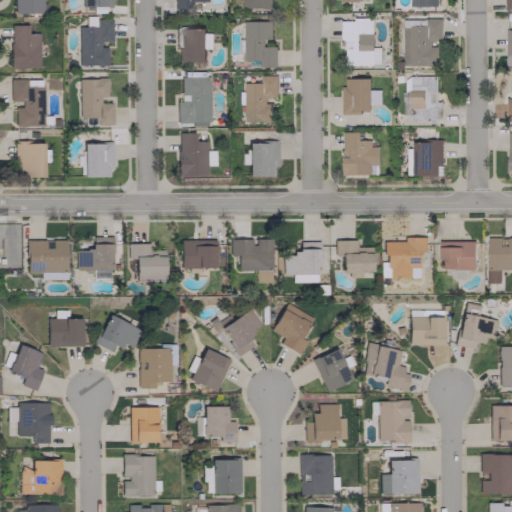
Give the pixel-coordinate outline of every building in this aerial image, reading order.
[(12,0),(13,13),(41,12),(40,0),(12,0)] [(207,1),(206,0),(173,0),(174,8),(190,8),(190,1),(207,1)] [(240,0),(240,8),(270,8),(269,0),(240,0)] [(511,0),(503,0),(504,8),(511,8),(511,0)] [(441,18),(424,18),(424,25),(402,25),(403,65),(436,65),(436,43),(441,43),(441,18)] [(78,26),(77,64),(106,65),(106,43),(110,43),(111,19),(93,19),(93,26),(78,26)] [(275,66),(275,46),(263,46),(262,39),(270,39),(270,21),(242,21),(242,60),(259,60),(259,67),(275,66)] [(38,33),(26,32),(26,24),(9,24),(9,67),(37,67),(38,33)] [(204,62),(204,28),(178,28),(178,62),(204,62)] [(271,121),(272,99),(275,99),(276,75),(260,75),(260,82),(243,82),(243,121),(271,121)] [(435,75),(407,76),(407,88),(408,88),(408,121),(440,120),(440,101),(436,101),(435,75)] [(208,76),(179,76),(180,94),(187,94),(187,101),(175,101),(176,124),(209,123),(208,76)] [(106,78),(77,78),(78,117),(93,117),(93,124),(111,124),(111,103),(99,103),(99,96),(106,96),(106,78)] [(370,112),(369,78),(341,78),(341,113),(370,112)] [(14,126),(42,125),(41,79),(9,79),(9,103),(13,103),(14,126)] [(358,131),(341,131),(342,174),(370,174),(370,165),(378,165),(378,146),(370,146),(370,139),(359,140),(358,131)] [(205,175),(204,141),(193,141),(193,132),(176,132),(176,175),(205,175)] [(405,148),(406,175),(441,175),(441,139),(411,140),(412,148),(405,148)] [(272,176),(271,166),(276,166),(276,140),(247,141),(247,176),(272,176)] [(42,141),(14,141),(14,176),(42,176),(42,141)] [(110,176),(110,142),(82,142),(82,176),(110,176)] [(110,236),(91,236),(91,249),(74,249),(74,268),(91,268),(91,277),(110,277),(110,236)] [(425,236),(402,237),(402,241),(384,241),(384,277),(408,277),(408,267),(417,267),(417,252),(425,252),(425,236)] [(511,237),(486,237),(486,283),(499,283),(499,269),(511,269),(511,237)] [(179,267),(213,268),(214,239),(179,239),(179,267)] [(333,239),(333,255),(341,255),(340,276),(360,277),(360,271),(370,271),(370,246),(355,246),(355,239),(333,239)] [(65,240),(25,240),(25,272),(39,272),(39,278),(64,278),(65,240)] [(474,240),(438,241),(438,269),(474,268),(474,240)] [(316,241),(293,241),(293,255),(281,255),(281,274),(290,274),(290,282),(317,281),(316,241)] [(163,250),(148,250),(148,242),(126,242),(126,259),(133,259),(134,280),(163,280),(163,250)] [(476,316),(478,305),(463,301),(454,344),(472,348),(473,341),(481,343),(483,337),(492,339),(496,320),(476,316)] [(299,337),(310,317),(284,302),(268,330),(281,337),(278,343),(297,354),(305,341),(299,337)] [(252,345),(245,334),(259,326),(249,308),(230,318),(228,314),(214,322),(224,340),(225,340),(234,356),(252,345)] [(407,344),(442,344),(441,316),(429,316),(429,310),(407,310),(407,344)] [(130,347),(139,329),(105,314),(92,343),(109,351),(111,345),(120,349),(122,344),(130,347)] [(80,318),(45,318),(45,345),(80,346),(80,318)] [(404,390),(408,371),(395,368),(399,350),(366,343),(360,372),(384,377),(382,385),(404,390)] [(34,389),(40,369),(35,367),(40,352),(17,344),(14,354),(7,351),(0,370),(21,377),(19,384),(34,389)] [(511,345),(496,346),(496,386),(511,386),(511,345)] [(135,348),(136,388),(156,387),(156,381),(168,381),(167,347),(135,348)] [(188,381),(215,391),(227,358),(200,348),(188,381)] [(322,390),(348,381),(337,348),(311,357),(322,390)] [(406,400),(375,400),(375,441),(407,441),(406,400)] [(47,442),(47,402),(15,402),(15,436),(30,436),(30,442),(47,442)] [(302,440),(342,439),(342,417),(334,417),(334,403),(315,403),(315,412),(309,412),(309,421),(302,421),(302,440)] [(511,404),(488,404),(487,439),(511,439),(511,404)] [(233,420),(227,420),(226,405),(201,406),(202,436),(218,436),(218,441),(233,441),(233,420)] [(127,442),(155,442),(155,406),(127,407),(127,442)] [(510,454),(478,453),(477,473),(485,473),(485,479),(477,479),(477,493),(509,494),(510,454)] [(151,454),(120,455),(120,478),(119,478),(120,496),(152,495),(151,454)] [(328,454),(297,454),(297,494),(329,494),(328,454)] [(238,492),(238,458),(210,459),(210,467),(202,467),(202,493),(238,492)] [(378,474),(378,493),(415,493),(415,458),(386,459),(386,473),(378,474)] [(18,493),(58,494),(59,460),(29,459),(28,468),(18,468),(18,493)] [(485,503),(484,511),(511,511),(511,499),(506,500),(506,503),(485,503)] [(386,502),(385,511),(418,511),(418,502),(386,502)] [(55,511),(55,504),(24,503),(24,509),(16,509),(15,511),(55,511)] [(203,511),(234,511),(235,504),(203,503),(203,511)]
